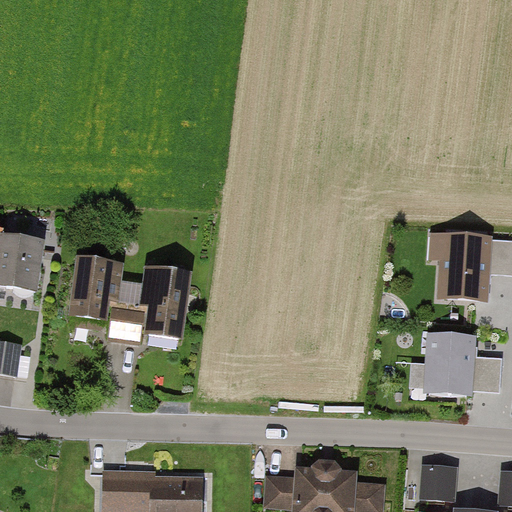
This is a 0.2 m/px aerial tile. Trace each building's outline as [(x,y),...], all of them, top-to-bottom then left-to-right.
[(493,241),(493,237),(444,233),(438,298),(488,302),(490,278),(493,241)] [(0,289),(39,295),(46,247),(0,240),(0,289)] [(511,279),(511,242),(493,241),(490,278),(511,279)] [(125,269),(75,262),(65,327),(107,333),(106,341),(142,346),(143,338),(182,344),(191,279),(144,272),(142,290),(122,287),(125,269)] [(475,359),(477,339),(427,336),(423,396),(473,399),(473,394),(475,359)] [(0,376),(19,380),(23,349),(0,346),(0,376)] [(501,396),(503,361),(475,359),(473,394),(501,396)] [(292,483),(265,481),(263,511),(278,511),(385,511),(387,490),(357,488),(358,476),(336,475),(332,465),(314,464),(307,472),(293,471),(292,483)] [(458,466),(422,464),(420,497),(456,500),(458,466)] [(511,470),(502,469),(499,503),(511,504),(511,470)] [(155,476),(103,476),(102,511),(203,511),(204,482),(155,483),(155,476)]
